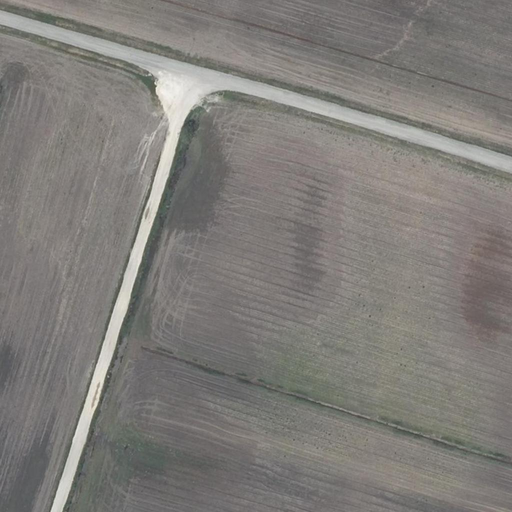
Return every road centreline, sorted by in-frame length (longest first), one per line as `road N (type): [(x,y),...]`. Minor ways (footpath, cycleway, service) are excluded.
road 1 (track): [(511,166),(0,15)]
road 2 (track): [(54,511),(193,72)]
